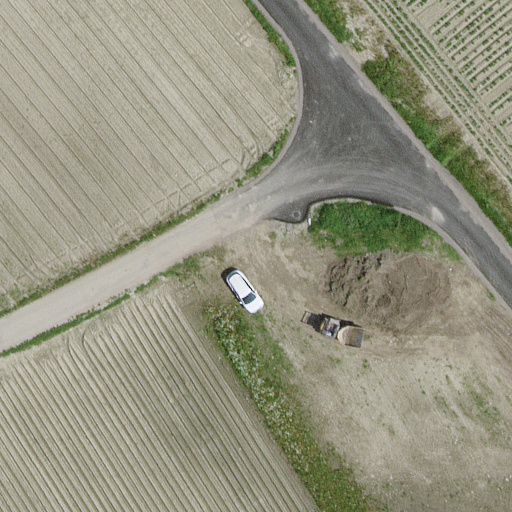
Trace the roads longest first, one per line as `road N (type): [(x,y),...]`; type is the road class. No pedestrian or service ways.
road 1 (unclassified): [(388,134),(0,334)]
road 2 (unclassified): [(511,273),(388,134)]
road 3 (unclassified): [(388,134),(285,0)]
